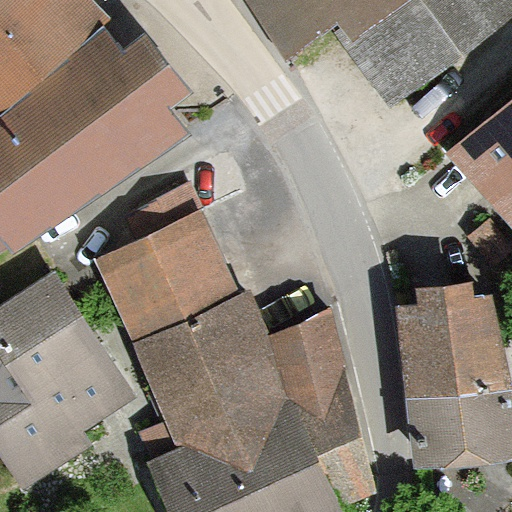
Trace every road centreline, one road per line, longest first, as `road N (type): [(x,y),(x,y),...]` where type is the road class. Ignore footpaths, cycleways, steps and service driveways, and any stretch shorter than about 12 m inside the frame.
road 1 (tertiary): [(196,0),(273,98),(329,194),(388,411),(391,511)]
road 2 (track): [(511,45),(329,194)]
